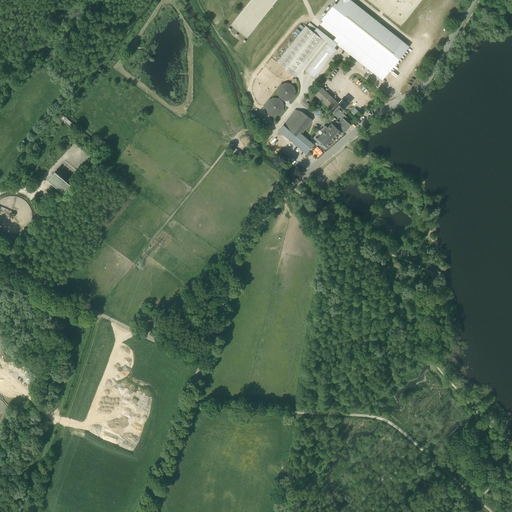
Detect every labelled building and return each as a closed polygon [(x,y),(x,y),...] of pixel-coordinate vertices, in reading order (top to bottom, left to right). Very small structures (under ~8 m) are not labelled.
[(334,41),(382,79),(408,46),(349,0),(340,0),(336,5),(334,4),(323,19),(324,20),(321,24),(337,37),(334,41)] [(309,23),(306,26),(313,32),(316,28),(309,23)] [(323,40),(313,32),(306,26),(277,63),(294,76),(323,40)] [(314,31),(334,47),(337,44),(316,28),(314,31)] [(306,71),(314,77),(336,50),(328,43),(306,71)] [(278,89),(278,93),(279,96),(281,99),(284,100),(288,100),(291,99),(293,97),(295,94),(295,91),(294,87),(292,85),(289,83),(285,83),(282,84),(280,86),(278,89)] [(314,94),(332,110),(339,103),(321,86),(314,94)] [(266,104),(266,108),(267,111),(269,114),(272,115),(276,115),(279,114),(281,112),(283,109),(283,106),(282,103),(280,100),(277,98),(274,98),(270,99),(268,101),(266,104)] [(301,102),(315,114),(318,111),(303,100),(301,102)] [(344,108),(339,103),(332,110),(338,116),(344,108)] [(283,125),(290,131),(304,113),(303,111),(302,111),(301,111),(295,110),(283,125)] [(312,120),(304,113),(290,131),(297,138),(301,133),(312,120)] [(342,113),(337,120),(339,122),(343,118),(344,118),(346,116),(342,113)] [(346,121),(344,118),(343,118),(339,122),(337,120),(346,129),(350,124),(347,121),(346,121)] [(346,129),(337,120),(334,123),(333,124),(343,133),(346,129)] [(317,138),(327,147),(341,132),(343,133),(333,124),(331,123),(327,127),(322,132),(321,134),(317,138)] [(305,154),(310,149),(297,138),(290,131),(283,125),(278,130),(305,154)] [(314,145),(301,133),(297,138),(310,149),(314,145)] [(310,151),(315,158),(322,153),(317,146),(310,151)] [(228,155),(239,163),(244,156),(233,148),(228,155)] [(71,185),(55,172),(48,180),(64,193),(71,185)] [(0,201),(0,232),(4,235),(10,237),(15,236),(21,234),(26,230),(29,226),(31,219),(31,213),(29,208),(26,203),(21,199),(15,197),(8,197),(1,200),(0,201)] [(422,243),(426,249),(431,246),(427,239),(422,243)] [(146,322),(154,327),(159,320),(151,315),(150,317),(147,322),(146,322)]
